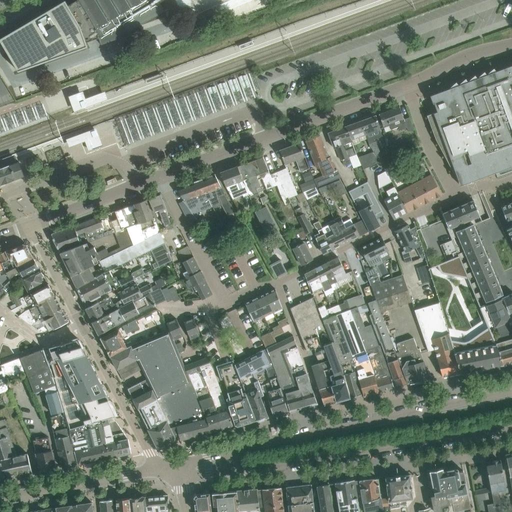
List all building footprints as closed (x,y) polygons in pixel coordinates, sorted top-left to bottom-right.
[(15,29),(0,38),(0,40),(18,71),(45,62),(89,46),(87,41),(92,39),(95,47),(96,47),(95,45),(108,40),(109,40),(109,39),(110,39),(110,38),(110,37),(110,36),(116,35),(117,39),(162,11),(155,0),(76,0),(68,5),(64,0),(63,0),(15,29)] [(193,0),(199,12),(228,0),(193,0)] [(427,115),(435,139),(454,174),(457,180),(460,186),(511,166),(511,65),(498,70),(500,74),(448,93),(447,90),(431,95),(430,96),(433,103),(434,103),(437,112),(431,114),(427,115)] [(399,107),(379,114),(385,132),(398,128),(400,130),(407,127),(409,132),(414,130),(409,118),(404,120),(399,107)] [(375,116),(360,121),(365,134),(380,129),(375,116)] [(360,121),(346,127),(350,140),(365,134),(360,121)] [(346,127),(328,133),(334,148),(336,148),(340,160),(349,157),(356,155),(350,140),(346,127)] [(320,136),(306,141),(316,169),(319,168),(323,176),(314,179),(318,187),(339,178),(330,157),(328,157),(320,136)] [(300,143),(280,151),(284,164),(298,159),(302,171),(309,169),(300,143)] [(373,152),(357,157),(361,166),(363,169),(380,162),(376,156),(373,152)] [(397,162),(401,169),(419,159),(415,152),(397,162)] [(263,157),(255,160),(262,178),(266,189),(265,189),(267,194),(268,194),(269,197),(271,202),(274,201),(271,193),(271,190),(269,191),(268,189),(277,186),(280,197),(284,206),(289,204),(287,199),(289,198),(281,182),(276,173),(270,175),(263,157)] [(255,160),(246,163),(258,192),(262,191),(258,180),(262,178),(255,160)] [(19,162),(0,168),(0,184),(24,175),(19,162)] [(246,163),(237,166),(246,187),(249,196),(257,193),(258,192),(246,163)] [(237,166),(220,173),(226,186),(233,199),(242,195),(243,198),(249,196),(246,187),(237,166)] [(286,169),(276,173),(281,182),(289,198),(296,196),(286,169)] [(377,176),(379,188),(391,182),(388,176),(387,176),(385,171),(377,176)] [(215,175),(198,181),(204,192),(206,200),(209,200),(210,201),(208,202),(211,207),(212,206),(213,208),(221,204),(222,206),(227,216),(235,212),(228,200),(225,196),(221,187),(215,175)] [(431,175),(420,181),(430,201),(442,195),(431,175)] [(320,193),(332,188),(337,197),(346,193),(340,180),(318,188),(320,193)] [(198,181),(187,185),(200,212),(211,207),(208,202),(210,201),(209,200),(206,200),(204,192),(198,181)] [(420,181),(409,187),(419,206),(430,201),(420,181)] [(358,211),(369,231),(380,225),(375,215),(382,211),(367,182),(362,184),(365,190),(363,191),(360,185),(348,191),(353,200),(367,193),(372,204),(358,211)] [(200,212),(187,185),(177,188),(194,221),(202,217),(200,212)] [(403,204),(397,193),(394,187),(386,191),(389,197),(383,200),(394,220),(408,212),(403,204)] [(419,206),(409,187),(397,193),(403,204),(408,212),(411,211),(419,206)] [(307,200),(319,194),(316,188),(303,193),(307,200)] [(441,209),(440,209),(459,254),(460,258),(481,307),(502,298),(511,320),(511,200),(510,201),(511,203),(501,206),(501,207),(491,211),(482,191),(478,193),(489,218),(483,221),(472,196),(467,197),(441,208),(441,209)] [(160,195),(148,199),(153,213),(159,211),(164,225),(171,223),(169,218),(165,207),(160,195)] [(266,196),(260,198),(262,205),(268,202),(266,196)] [(146,199),(114,211),(117,219),(122,231),(126,229),(129,233),(131,237),(133,241),(135,245),(160,233),(158,227),(154,218),(153,218),(146,199)] [(276,229),(265,207),(255,212),(266,234),(276,229)] [(300,207),(294,210),(306,234),(312,231),(300,207)] [(115,232),(112,222),(110,222),(107,214),(73,226),(77,236),(85,233),(91,231),(94,239),(114,232),(114,233),(115,232)] [(340,218),(335,221),(346,243),(360,236),(354,225),(346,229),(340,218)] [(114,233),(115,233),(122,231),(117,219),(111,221),(112,222),(115,232),(114,233)] [(314,235),(315,237),(324,254),(333,250),(327,238),(321,227),(318,221),(313,223),(315,228),(316,227),(317,229),(318,233),(314,235)] [(334,235),(327,238),(333,250),(346,243),(335,221),(329,224),(334,235)] [(443,222),(430,227),(439,249),(451,244),(443,222)] [(421,258),(425,257),(415,229),(411,231),(408,224),(405,226),(404,224),(397,228),(397,229),(395,231),(405,252),(415,247),(417,252),(421,258)] [(80,243),(88,240),(85,233),(77,236),(73,226),(51,234),(60,253),(63,252),(81,245),(80,243)] [(289,227),(287,229),(282,231),(287,240),(294,236),(289,227)] [(122,231),(115,233),(116,238),(129,233),(126,229),(122,231)] [(85,233),(88,240),(88,242),(94,239),(91,231),(85,233)] [(82,271),(71,276),(77,287),(109,271),(140,256),(147,253),(152,250),(152,249),(164,243),(160,233),(135,245),(119,253),(103,261),(101,262),(99,263),(101,268),(95,271),(92,266),(82,271)] [(129,233),(116,238),(118,242),(131,237),(129,233)] [(131,237),(118,242),(120,247),(133,241),(131,237)] [(220,237),(213,243),(216,247),(224,241),(220,237)] [(381,237),(360,248),(366,261),(367,261),(370,266),(381,260),(382,261),(390,257),(387,251),(388,250),(385,244),(381,237)] [(81,245),(63,252),(65,257),(73,274),(71,275),(71,276),(82,271),(92,266),(99,263),(101,262),(103,261),(119,253),(135,245),(133,241),(120,247),(108,253),(106,248),(98,252),(94,247),(89,249),(87,243),(81,245)] [(152,250),(147,253),(148,256),(153,254),(156,262),(152,264),(154,269),(172,260),(164,243),(152,249),(152,250)] [(304,243),(293,248),(302,265),(312,260),(304,243)] [(23,245),(0,253),(0,260),(6,273),(33,258),(27,246),(23,245)] [(180,259),(191,254),(188,246),(176,250),(180,259)] [(193,256),(183,262),(190,276),(200,270),(193,256)] [(459,256),(435,265),(439,274),(469,278),(459,256)] [(338,257),(328,262),(337,281),(350,275),(349,272),(346,273),(338,257)] [(33,258),(6,273),(10,280),(12,282),(20,278),(38,268),(33,258)] [(0,260),(0,282),(5,286),(6,284),(10,280),(6,273),(0,260)] [(285,271),(280,262),(271,266),(276,276),(285,271)] [(328,262),(322,265),(328,278),(327,278),(331,285),(337,281),(328,262)] [(322,265),(315,269),(326,290),(324,290),(327,296),(334,292),(331,287),(332,287),(331,285),(327,278),(328,278),(322,265)] [(38,268),(20,278),(28,293),(45,283),(41,276),(42,276),(38,268)] [(121,286),(144,273),(141,268),(118,280),(121,286)] [(310,287),(312,294),(323,288),(324,290),(326,290),(315,269),(304,274),(309,287),(310,287)] [(187,289),(194,286),(205,280),(200,270),(190,276),(184,278),(187,283),(185,284),(187,289)] [(116,276),(113,278),(109,271),(77,287),(85,303),(104,293),(112,289),(112,290),(116,288),(115,286),(118,284),(116,281),(118,280),(116,276)] [(376,299),(375,299),(376,300),(376,301),(408,290),(403,275),(380,282),(376,283),(371,285),(376,299)] [(380,282),(378,276),(373,278),(372,276),(370,277),(371,278),(368,279),(370,285),(371,285),(376,283),(380,282)] [(159,289),(160,288),(165,285),(162,279),(156,282),(159,289)] [(205,280),(194,286),(201,300),(212,294),(205,280)] [(109,297),(85,308),(92,322),(124,306),(133,301),(150,293),(153,291),(149,283),(139,288),(137,284),(118,293),(121,300),(113,304),(109,297)] [(0,291),(0,299),(9,290),(12,288),(6,284),(5,286),(0,291)] [(22,304),(11,310),(19,316),(25,311),(54,295),(48,284),(19,299),(22,304)] [(161,290),(166,300),(167,302),(172,300),(173,299),(168,289),(167,287),(161,290)] [(168,289),(173,299),(174,302),(179,299),(174,287),(168,289)] [(9,290),(0,299),(0,300),(8,292),(16,307),(21,304),(13,288),(12,288),(9,290)] [(153,291),(150,293),(155,305),(166,300),(161,290),(160,288),(159,289),(153,291)] [(275,289),(264,294),(273,312),(282,308),(275,289)] [(408,290),(376,301),(380,312),(412,302),(408,290)] [(150,293),(133,301),(139,313),(155,305),(150,293)] [(264,294),(255,299),(263,317),(273,312),(264,294)] [(25,311),(19,316),(32,325),(33,323),(61,308),(54,295),(25,311)] [(362,295),(347,300),(350,309),(357,307),(365,304),(362,295)] [(340,368),(332,343),(324,345),(322,346),(315,328),(322,325),(318,315),(312,298),(290,308),(307,351),(313,349),(315,354),(325,351),(327,357),(329,360),(323,362),(326,371),(323,371),(328,386),(330,385),(331,386),(336,402),(350,398),(340,368)] [(263,317),(255,299),(245,303),(253,321),(263,317)] [(396,353),(380,312),(376,301),(376,300),(375,299),(367,302),(372,314),(369,315),(379,343),(381,342),(394,380),(396,379),(399,387),(407,384),(396,353)] [(492,332),(494,338),(503,365),(504,365),(511,362),(511,322),(502,299),(480,307),(485,318),(492,332)] [(344,303),(339,305),(341,313),(350,309),(347,300),(343,301),(344,303)] [(124,306),(92,322),(99,334),(124,321),(139,313),(133,301),(124,306)] [(414,310),(428,352),(434,350),(442,377),(460,373),(454,353),(452,346),(440,302),(414,310)] [(327,310),(330,317),(336,315),(341,313),(339,305),(327,310)] [(357,307),(350,309),(363,345),(373,375),(374,375),(379,392),(394,388),(379,345),(371,324),(365,327),(357,307)] [(33,323),(32,325),(36,328),(37,326),(44,323),(49,332),(68,322),(61,308),(33,323)] [(341,313),(336,315),(352,358),(354,358),(355,362),(354,362),(355,366),(358,376),(364,396),(379,392),(374,375),(373,375),(363,345),(350,309),(341,313)] [(330,317),(322,320),(332,343),(340,368),(350,398),(361,395),(353,366),(355,366),(354,362),(355,362),(354,358),(352,358),(336,315),(330,317)] [(280,326),(273,329),(273,331),(288,324),(286,317),(278,322),(280,326)] [(184,322),(190,340),(200,336),(194,318),(184,322)] [(173,340),(183,336),(176,319),(167,323),(169,329),(173,340)] [(135,320),(122,326),(126,334),(139,327),(135,320)] [(273,331),(271,332),(273,338),(274,337),(284,333),(282,328),(288,324),(273,331)] [(123,337),(125,336),(123,333),(122,334),(119,328),(101,338),(110,356),(127,347),(122,338),(123,337),(123,338),(124,337),(123,337)] [(189,377),(184,365),(173,340),(169,329),(127,347),(110,356),(117,369),(137,359),(138,359),(147,379),(150,384),(155,392),(166,416),(177,441),(211,432),(205,414),(206,413),(196,392),(195,390),(189,377)] [(271,332),(261,337),(266,348),(277,343),(274,338),(274,337),(273,338),(271,332)] [(300,391),(294,369),(293,370),(285,352),(288,351),(287,348),(296,344),(293,336),(277,343),(266,348),(275,369),(278,377),(278,378),(284,393),(290,412),(309,407),(306,397),(304,397),(302,390),(300,391)] [(399,351),(396,353),(407,384),(410,383),(410,384),(430,380),(419,348),(417,349),(413,338),(396,343),(399,351)] [(471,342),(452,346),(460,373),(503,365),(494,338),(476,342),(478,349),(473,350),(471,342)] [(115,421),(115,416),(78,339),(57,345),(43,349),(54,377),(55,376),(70,429),(113,416),(115,421)] [(309,407),(317,404),(304,365),(304,366),(297,348),(288,351),(285,352),(293,370),(294,369),(300,391),(302,390),(304,397),(306,397),(309,407)] [(42,349),(21,357),(26,371),(35,393),(56,385),(56,383),(54,383),(47,364),(48,364),(42,349)] [(235,364),(245,391),(257,420),(259,421),(269,418),(264,403),(261,396),(264,395),(255,373),(271,365),(263,350),(235,364)] [(315,354),(318,360),(327,357),(325,351),(315,354)] [(0,393),(9,390),(5,378),(26,371),(21,357),(0,365),(2,371),(0,371),(0,393)] [(202,369),(212,366),(208,357),(184,365),(189,377),(195,390),(196,392),(206,413),(205,414),(211,432),(222,429),(202,369)] [(245,391),(235,364),(234,365),(233,361),(216,366),(220,380),(223,379),(229,398),(226,399),(229,408),(235,425),(238,426),(257,420),(245,391)] [(323,371),(326,371),(323,362),(311,366),(319,389),(324,405),(336,402),(331,386),(330,385),(328,386),(323,371)] [(212,366),(202,369),(222,429),(233,425),(227,407),(224,400),(225,399),(224,399),(219,384),(213,367),(212,367),(212,366)] [(274,417),(289,412),(282,387),(278,378),(278,377),(275,369),(267,372),(274,390),(269,391),(270,395),(268,396),(274,417)] [(128,389),(158,447),(177,441),(166,416),(155,392),(150,384),(147,379),(146,379),(147,382),(141,385),(140,382),(128,389)] [(9,390),(0,393),(0,409),(16,404),(10,390),(9,390)] [(50,417),(52,426),(62,467),(79,464),(74,448),(70,433),(58,391),(46,394),(52,414),(53,416),(50,417)] [(0,420),(0,429),(4,446),(1,447),(3,455),(7,454),(8,458),(9,458),(14,476),(32,472),(28,454),(17,457),(15,451),(16,451),(8,427),(7,427),(5,419),(0,420)] [(109,423),(111,429),(112,432),(113,435),(114,442),(113,442),(117,456),(131,453),(128,439),(115,421),(109,423)] [(100,449),(103,459),(117,456),(113,442),(114,442),(113,435),(112,432),(111,429),(102,432),(100,426),(94,428),(94,429),(98,441),(100,449)] [(0,477),(0,479),(14,476),(9,458),(8,458),(7,454),(3,455),(1,447),(4,446),(0,429),(0,477)] [(83,429),(70,433),(74,448),(79,464),(103,459),(100,449),(98,441),(94,429),(84,432),(83,429)] [(47,437),(38,439),(34,440),(40,471),(56,468),(49,438),(47,437)] [(487,505),(488,511),(502,511),(501,505),(500,505),(497,492),(506,490),(501,462),(500,462),(497,460),(493,461),(491,463),(486,464),(490,487),(474,490),(475,495),(491,492),(494,503),(487,505)] [(453,511),(454,511),(453,504),(451,497),(452,497),(447,471),(443,472),(442,469),(430,471),(435,496),(431,497),(434,511),(442,510),(441,506),(448,504),(449,508),(449,510),(448,511),(447,511),(428,511),(428,509),(419,511),(453,511)] [(455,469),(447,471),(452,497),(451,497),(453,504),(454,511),(463,510),(471,508),(463,471),(458,472),(455,469)] [(388,498),(381,499),(382,511),(390,511),(390,508),(400,507),(400,505),(406,504),(406,503),(406,499),(413,499),(409,474),(386,478),(388,498)] [(378,479),(359,480),(363,502),(364,511),(366,511),(382,509),(382,511),(381,499),(378,479)] [(359,511),(354,480),(335,483),(339,511),(359,511)] [(333,511),(329,484),(323,485),(326,511),(333,511)] [(313,511),(311,485),(286,487),(287,497),(289,511),(313,511)] [(326,511),(323,485),(316,486),(320,511),(326,511)] [(281,488),(262,489),(263,499),(264,511),(283,511),(282,498),(281,488)] [(257,489),(237,491),(239,510),(247,509),(247,511),(258,511),(258,507),(257,489)] [(239,511),(239,510),(237,491),(212,493),(213,511),(239,511)] [(195,511),(211,511),(210,503),(209,493),(196,495),(194,498),(195,511)] [(169,511),(168,495),(144,497),(146,511),(169,511)] [(146,511),(144,497),(129,498),(130,511),(146,511)] [(130,511),(129,498),(116,500),(117,511),(130,511)] [(114,511),(113,500),(100,501),(100,511),(114,511)] [(92,511),(92,502),(77,504),(77,505),(71,506),(71,505),(57,507),(57,508),(53,508),(31,511),(92,511)]
